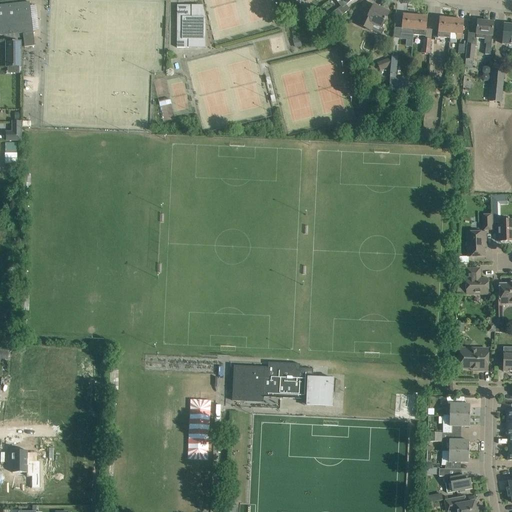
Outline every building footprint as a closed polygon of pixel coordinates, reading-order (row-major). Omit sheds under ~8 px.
[(340,0),(337,3),(340,6),(342,8),(346,5),(352,0),(340,0)] [(29,2),(0,5),(0,35),(2,36),(2,39),(22,37),(22,33),(23,33),(25,47),(34,46),(34,37),(33,31),(30,7),(30,4),(29,2)] [(359,20),(357,24),(370,30),(373,24),(381,28),(384,22),(389,13),(374,6),(374,5),(369,14),(363,11),(359,20)] [(177,32),(177,48),(189,48),(189,40),(200,40),(200,22),(200,17),(194,17),(192,17),(192,6),(191,6),(190,6),(178,6),(177,6),(177,19),(177,32)] [(336,10),(325,18),(330,24),(330,25),(341,16),(336,10)] [(401,29),(401,34),(407,35),(413,35),(413,30),(415,16),(403,15),(402,25),(401,29)] [(413,35),(419,36),(425,36),(426,29),(427,17),(415,16),(414,30),(413,30),(413,35)] [(437,38),(437,40),(440,41),(440,44),(449,45),(450,39),(449,39),(451,20),(439,18),(438,28),(438,31),(437,38)] [(451,20),(449,39),(450,39),(450,34),(456,34),(456,40),(462,40),(463,31),(464,21),(451,20)] [(326,22),(318,28),(321,32),(329,26),(326,22)] [(476,35),(476,39),(485,39),(484,43),(486,44),(485,51),(491,51),(491,48),(491,45),(492,40),(492,33),(493,23),(477,22),(476,32),(476,35)] [(503,34),(502,44),(511,45),(511,25),(504,24),(503,34)] [(300,38),(293,40),(295,48),(302,47),(300,38)] [(424,39),(422,54),(429,54),(430,40),(424,39)] [(432,40),(430,59),(438,59),(440,44),(440,41),(437,40),(432,40)] [(21,42),(6,42),(6,67),(8,67),(19,67),(21,67),(21,42)] [(467,46),(466,67),(473,68),(475,46),(467,46)] [(493,72),(490,101),(502,102),(504,73),(493,72)] [(390,76),(388,90),(408,92),(409,78),(396,77),(396,74),(390,73),(390,76)] [(12,132),(6,132),(6,141),(21,142),(21,121),(12,121),(12,132)] [(500,203),(491,204),(491,206),(492,218),(501,218),(500,206),(500,203)] [(491,216),(482,216),(482,217),(482,222),(483,230),(485,230),(492,230),(491,216)] [(511,220),(498,221),(498,232),(499,242),(511,241),(511,220)] [(467,242),(465,243),(466,247),(467,248),(468,257),(484,257),(483,241),(486,241),(485,233),(467,233),(467,242)] [(467,280),(466,280),(466,295),(488,294),(487,279),(478,279),(478,277),(480,277),(480,269),(478,269),(470,269),(466,269),(467,280)] [(494,318),(493,325),(503,325),(502,304),(511,304),(511,284),(500,285),(500,294),(494,294),(494,318)] [(504,355),(503,372),(511,371),(511,348),(504,348),(504,355)] [(460,349),(460,369),(477,369),(477,371),(488,371),(488,349),(460,349)] [(234,367),(233,401),(263,402),(263,397),(280,398),(304,399),(304,405),(332,406),(334,379),(312,378),(313,369),(300,369),(300,364),(268,363),(268,368),(234,367)] [(25,381),(10,381),(9,398),(16,398),(16,418),(24,418),(24,419),(34,419),(34,418),(41,418),(41,400),(25,400),(25,381)] [(452,398),(446,397),(448,405),(450,405),(450,416),(470,416),(470,405),(462,405),(462,398),(452,398)] [(443,416),(443,433),(445,433),(452,434),(452,427),(461,427),(469,427),(470,416),(450,416),(443,416)] [(427,433),(427,442),(441,442),(441,433),(427,433)] [(449,441),(449,451),(469,452),(469,441),(451,440),(449,441)] [(27,461),(27,450),(12,450),(12,472),(26,472),(26,476),(31,476),(31,488),(40,488),(40,461),(27,461)] [(446,466),(445,469),(451,470),(451,463),(469,463),(469,452),(449,451),(449,462),(447,462),(446,466)] [(439,469),(439,477),(444,477),(444,484),(445,484),(447,494),(452,493),(460,491),(460,493),(465,492),(464,490),(472,489),(470,480),(466,480),(465,476),(462,476),(458,476),(458,470),(451,470),(445,469),(444,469),(439,469)] [(451,499),(445,500),(446,511),(454,511),(457,511),(456,511),(478,511),(477,508),(475,508),(474,502),(466,503),(464,497),(451,499)]
